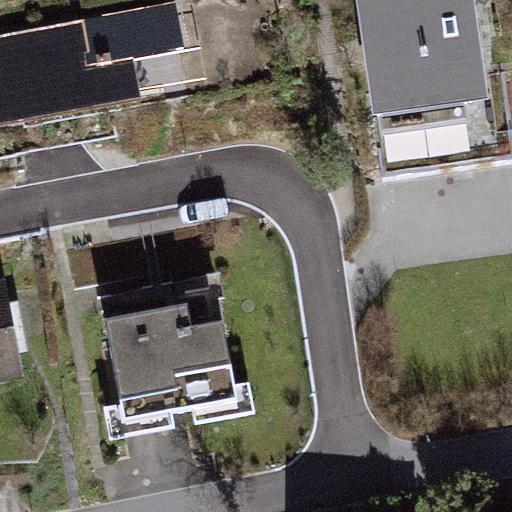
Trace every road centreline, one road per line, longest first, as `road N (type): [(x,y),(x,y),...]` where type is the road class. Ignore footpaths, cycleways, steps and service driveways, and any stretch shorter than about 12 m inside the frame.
road 1 (residential): [(349,473),(322,263),(310,223),(265,186),(209,178),(0,215)]
road 2 (residential): [(190,511),(349,473)]
road 3 (residential): [(349,473),(511,452)]
